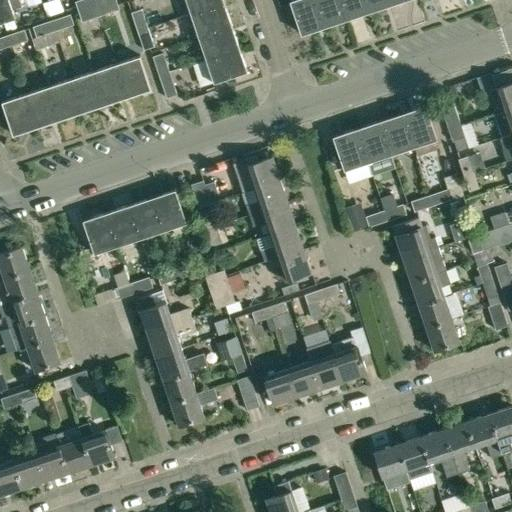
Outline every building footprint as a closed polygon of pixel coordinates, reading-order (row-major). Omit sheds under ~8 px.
[(18,0),(0,0),(0,23),(16,18),(13,10),(21,7),(18,0)] [(82,0),(76,2),(79,12),(98,6),(95,0),(82,0)] [(117,0),(98,6),(101,16),(120,10),(117,0)] [(132,12),(138,31),(148,28),(142,9),(145,8),(142,0),(128,0),(132,12)] [(187,0),(192,13),(224,2),(223,0),(187,0)] [(303,35),(326,27),(316,0),(295,0),(292,1),(303,35)] [(341,0),(316,0),(326,27),(348,19),(341,0)] [(341,0),(348,19),(371,11),(367,0),(341,0)] [(392,0),(367,0),(371,11),(394,4),(392,0)] [(192,13),(199,36),(232,25),(224,2),(192,13)] [(83,23),(101,16),(98,6),(79,12),(83,23)] [(52,21),(55,32),(74,25),(71,15),(52,21)] [(55,32),(52,21),(33,27),(36,38),(55,32)] [(199,36),(206,59),(240,48),(232,25),(199,36)] [(154,47),(148,28),(138,31),(144,50),(154,47)] [(3,37),(7,48),(28,41),(24,30),(3,37)] [(240,48),(206,59),(214,82),(248,71),(240,48)] [(153,56),(160,77),(170,74),(163,53),(153,56)] [(117,63),(128,97),(151,89),(140,55),(117,63)] [(117,63),(94,71),(105,104),(128,97),(117,63)] [(94,71),(71,78),(82,112),(105,104),(94,71)] [(481,93),(496,88),(491,72),(476,77),(481,93)] [(170,74),(160,77),(167,98),(177,94),(170,74)] [(26,93),(25,94),(36,127),(59,119),(48,86),(45,77),(23,85),(26,93)] [(48,86),(59,119),(82,112),(71,78),(48,86)] [(511,83),(496,88),(504,112),(511,108),(511,83)] [(36,127),(25,94),(2,101),(13,134),(36,127)] [(447,124),(459,120),(453,102),(441,106),(447,124)] [(426,106),(403,113),(413,147),(437,139),(426,106)] [(511,134),(511,133),(511,108),(504,112),(495,115),(503,137),(511,134)] [(380,121),(390,154),(413,147),(403,113),(380,121)] [(459,120),(447,124),(453,142),(465,138),(459,120)] [(380,121),(357,128),(368,162),(390,154),(380,121)] [(368,162),(357,128),(333,136),(344,169),(368,162)] [(511,160),(511,133),(511,134),(503,137),(499,138),(507,162),(511,160)] [(464,176),(473,172),(468,156),(458,159),(464,176)] [(255,189),(280,180),(272,157),(247,165),(252,179),(255,189)] [(473,172),(464,176),(469,192),(478,189),(473,172)] [(444,177),(448,189),(451,199),(464,195),(457,177),(456,173),(444,177)] [(255,214),(288,203),(280,180),(255,189),(259,200),(246,204),(250,215),(255,214)] [(211,204),(205,185),(203,181),(191,184),(199,208),(211,204)] [(214,182),(205,185),(211,204),(220,201),(214,182)] [(152,197),(163,230),(187,222),(175,189),(152,197)] [(451,200),(451,199),(448,189),(429,195),(433,206),(451,200)] [(414,212),(433,206),(429,195),(411,202),(414,212)] [(152,197),(130,205),(141,238),(163,230),(152,197)] [(367,226),(360,202),(345,207),(352,231),(367,226)] [(254,226),(266,223),(270,234),(295,226),(288,203),(255,214),(250,215),(254,226)] [(384,211),(387,221),(406,215),(402,204),(384,211)] [(141,238),(130,205),(107,212),(118,245),(141,238)] [(201,214),(207,231),(216,227),(211,211),(201,214)] [(387,221),(384,211),(365,217),(369,227),(387,221)] [(118,245),(107,212),(83,220),(94,253),(118,245)] [(396,235),(404,258),(439,247),(436,237),(431,239),(426,225),(421,227),(418,218),(395,225),(398,234),(396,235)] [(455,241),(467,237),(477,234),(472,218),(450,225),(455,241)] [(270,234),(274,246),(261,250),(265,262),(278,258),(303,249),(295,226),(270,234)] [(222,243),(216,227),(207,231),(212,246),(222,243)] [(477,234),(467,237),(473,254),(482,250),(477,234)] [(0,279),(30,269),(22,246),(0,253),(0,279)] [(446,270),(439,247),(404,258),(411,281),(446,270)] [(303,249),(278,258),(286,280),(311,272),(303,249)] [(176,269),(179,278),(198,272),(194,262),(176,269)] [(511,279),(506,263),(494,267),(509,310),(511,309),(511,279)] [(482,283),(492,280),(487,264),(477,267),(480,275),(475,276),(477,284),(482,283)] [(37,292),(30,269),(0,279),(0,304),(0,305),(37,292)] [(179,278),(176,269),(157,275),(160,285),(179,278)] [(214,273),(220,289),(229,286),(224,270),(214,273)] [(446,270),(411,281),(419,304),(444,296),(440,284),(450,281),(446,270)] [(220,289),(214,273),(205,276),(211,293),(220,289)] [(131,284),(134,294),(153,287),(149,278),(131,284)] [(497,296),(492,280),(482,283),(487,299),(497,296)] [(134,294),(131,284),(112,290),(116,300),(134,294)] [(336,284),(320,289),(323,299),(340,294),(336,284)] [(220,289),(225,306),(235,303),(229,286),(220,289)] [(220,289),(211,293),(216,309),(225,306),(220,289)] [(323,299),(320,289),(304,295),(307,305),(323,299)] [(45,315),(37,292),(0,305),(0,308),(2,316),(6,316),(9,327),(45,315)] [(148,334),(192,319),(189,308),(170,314),(166,302),(155,305),(151,294),(137,299),(148,334)] [(452,319),(444,296),(419,304),(427,327),(452,319)] [(268,307),(271,317),(287,312),(284,302),(268,307)] [(500,302),(488,306),(495,330),(507,326),(500,302)] [(271,317),(268,307),(252,313),(255,322),(271,317)] [(17,350),(27,346),(53,338),(45,315),(9,327),(17,350)] [(192,319),(148,334),(156,356),(181,348),(177,336),(196,330),(192,319)] [(452,319),(427,327),(434,350),(459,341),(452,319)] [(335,353),(343,380),(366,373),(360,355),(370,352),(361,327),(351,330),(353,337),(332,344),(335,353)] [(227,341),(232,356),(241,353),(236,337),(227,341)] [(61,361),(53,338),(27,346),(35,370),(61,361)] [(319,344),(323,357),(311,361),(320,388),(343,380),(335,353),(332,344),(330,340),(319,344)] [(181,348),(156,356),(164,380),(189,371),(208,365),(204,353),(185,360),(181,348)] [(247,369),(241,353),(232,356),(237,372),(247,369)] [(311,361),(288,368),(297,396),(320,388),(311,361)] [(288,368),(265,376),(264,372),(255,375),(261,393),(270,390),(274,403),(297,396),(288,368)] [(73,385),(72,386),(75,397),(85,394),(81,383),(88,380),(85,370),(70,376),(73,385)] [(164,380),(171,402),(197,393),(189,371),(164,380)] [(73,385),(70,376),(54,381),(57,391),(72,386),(73,385)] [(249,376),(237,380),(245,403),(257,399),(249,376)] [(17,393),(20,403),(36,398),(33,388),(17,393)] [(215,388),(197,393),(171,402),(179,425),(204,416),(201,405),(218,399),(215,388)] [(20,403),(17,393),(1,399),(4,408),(20,403)] [(511,405),(489,413),(498,439),(502,452),(511,448),(511,444),(511,440),(511,439),(511,405)] [(467,421),(475,446),(498,439),(489,413),(467,421)] [(467,421),(444,429),(459,473),(470,469),(464,450),(475,446),(467,421)] [(79,426),(82,437),(92,464),(115,457),(105,429),(94,433),(91,422),(79,426)] [(459,473),(444,429),(421,436),(430,465),(441,461),(447,477),(459,473)] [(398,444),(406,470),(410,479),(432,471),(430,467),(430,465),(421,436),(398,444)] [(82,437),(60,445),(69,472),(92,464),(82,437)] [(384,477),(406,470),(398,444),(375,452),(384,477)] [(60,445),(37,452),(46,479),(69,472),(60,445)] [(46,479),(37,452),(14,460),(23,487),(46,479)] [(14,460),(0,464),(0,494),(0,495),(23,487),(14,460)] [(339,494),(352,490),(346,472),(334,477),(339,494)] [(267,499),(271,511),(299,511),(289,481),(274,486),(277,495),(267,499)] [(345,511),(358,507),(352,490),(339,494),(345,511)] [(493,500),(495,509),(511,503),(511,502),(509,495),(493,500)] [(470,507),(471,511),(485,511),(489,511),(486,502),(470,507)]
